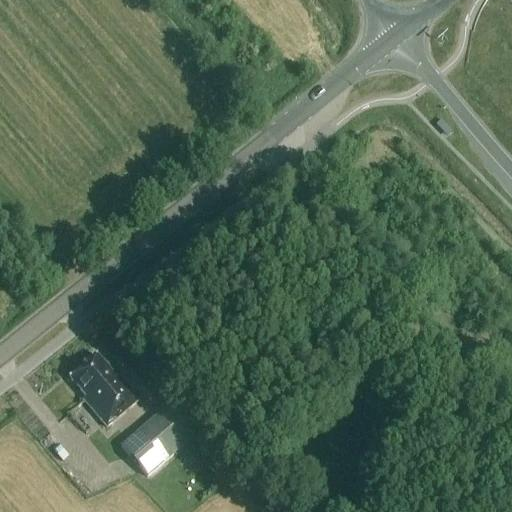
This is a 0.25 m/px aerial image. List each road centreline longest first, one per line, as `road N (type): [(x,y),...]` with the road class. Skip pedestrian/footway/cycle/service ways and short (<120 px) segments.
road 1 (tertiary): [(0,357),(395,35)]
road 2 (trunk): [(395,35),(511,170)]
